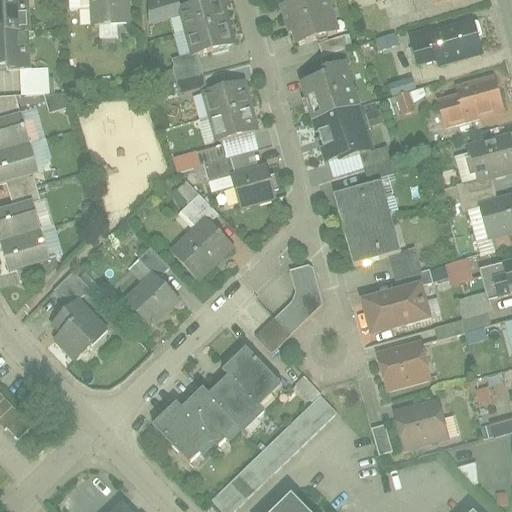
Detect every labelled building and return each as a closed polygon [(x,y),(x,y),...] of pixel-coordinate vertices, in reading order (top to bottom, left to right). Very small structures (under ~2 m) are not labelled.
[(27,0),(0,0),(0,71),(33,69),(27,0)] [(127,0),(90,0),(91,26),(129,25),(127,0)] [(286,0),(289,7),(280,10),(294,50),(330,38),(317,0),(286,0)] [(230,47),(217,1),(180,12),(193,57),(230,47)] [(483,58),(473,23),(410,40),(418,67),(436,62),(438,70),(483,58)] [(372,151),(346,67),(299,82),(326,166),(372,151)] [(506,114),(496,78),(454,89),(457,99),(440,104),(448,130),(506,114)] [(237,86),(199,97),(214,147),(252,136),(237,86)] [(0,182),(9,212),(0,214),(0,250),(8,277),(55,262),(36,203),(29,180),(39,177),(29,147),(33,146),(23,113),(0,119),(0,182)] [(511,173),(511,144),(510,138),(468,150),(477,183),(511,173)] [(280,202),(270,166),(232,176),(241,213),(280,202)] [(381,184),(335,195),(353,268),(399,257),(381,184)] [(511,236),(511,196),(481,206),(492,242),(511,236)] [(207,219),(170,252),(195,281),(232,248),(207,219)] [(511,292),(511,264),(502,267),(505,277),(494,280),(498,297),(511,292)] [(257,338),(275,355),(331,299),(301,270),(290,281),(302,293),(257,338)] [(180,304),(153,276),(127,301),(154,329),(180,304)] [(422,285),(360,302),(371,340),(433,324),(422,285)] [(67,334),(54,345),(75,368),(107,340),(67,295),(47,312),(67,334)] [(458,301),(464,334),(493,329),(488,296),(458,301)] [(461,324),(435,331),(438,342),(464,335),(461,324)] [(421,343),(374,356),(386,396),(433,383),(421,343)] [(177,409),(154,431),(190,470),(213,448),(217,452),(237,433),(244,440),(267,418),(261,412),(283,391),(247,352),(223,375),(230,382),(210,401),(203,394),(181,414),(177,409)] [(316,406),(211,502),(219,511),(236,511),(299,455),(307,464),(348,426),(305,379),(297,385),(316,406)] [(438,403),(391,414),(401,452),(448,441),(438,403)] [(387,428),(372,431),(380,458),(394,455),(387,428)]
